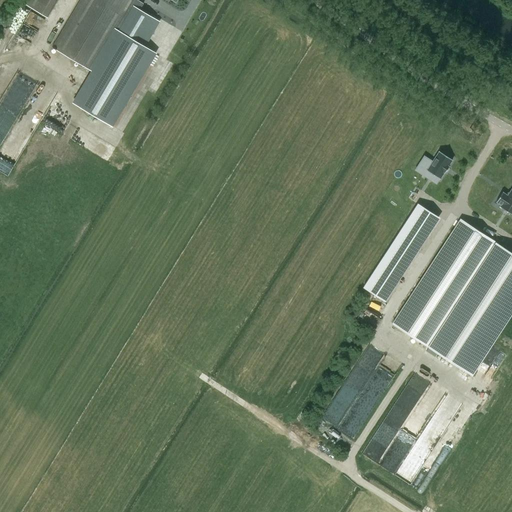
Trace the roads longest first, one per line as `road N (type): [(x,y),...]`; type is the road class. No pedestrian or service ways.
road 1 (track): [(405,511),(340,469),(419,354),(380,328),(502,130)]
road 2 (unclassified): [(511,134),(311,0)]
